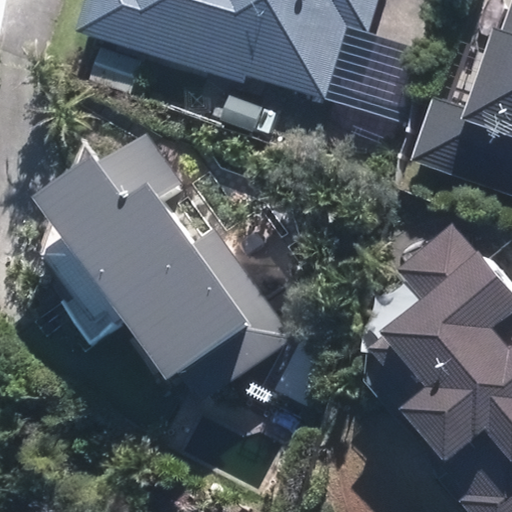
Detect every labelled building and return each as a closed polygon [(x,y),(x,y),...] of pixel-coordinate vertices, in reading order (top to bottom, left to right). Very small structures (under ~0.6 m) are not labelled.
[(90,0),(80,35),(244,85),(247,78),(326,102),(349,29),(369,36),(380,0),(90,0)] [(511,3),(501,37),(495,33),(469,111),(435,100),(412,164),(511,197),(511,3)] [(102,47),(91,81),(132,94),(142,61),(102,47)] [(293,341),(216,231),(193,249),(160,205),(185,186),(146,131),(100,166),(98,161),(38,204),(169,386),(181,379),(201,407),(293,341)] [(511,511),(511,293),(454,225),(398,273),(424,304),(370,351),(415,405),(400,417),(469,498),(461,505),(466,511),(511,511)]
